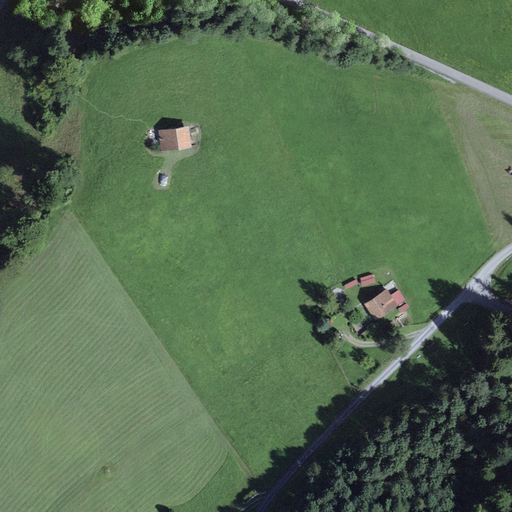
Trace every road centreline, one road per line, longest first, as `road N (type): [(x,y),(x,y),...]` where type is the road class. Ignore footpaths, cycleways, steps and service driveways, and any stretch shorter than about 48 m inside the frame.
road 1 (track): [(258,511),(475,283)]
road 2 (tertiary): [(302,0),(511,98)]
road 3 (track): [(281,511),(350,437),(433,382)]
